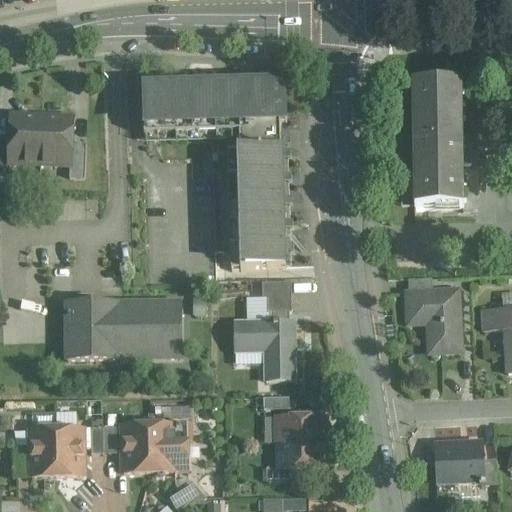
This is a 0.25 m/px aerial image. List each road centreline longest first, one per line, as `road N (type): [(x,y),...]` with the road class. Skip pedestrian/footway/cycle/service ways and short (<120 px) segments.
road 1 (tertiary): [(383,419),(351,267),(337,19)]
road 2 (tertiary): [(337,19),(101,23),(0,45)]
road 3 (tertiary): [(511,17),(337,19)]
road 4 (residential): [(383,419),(511,411)]
